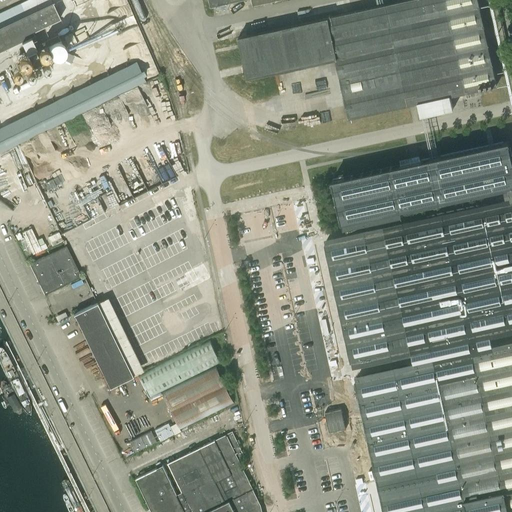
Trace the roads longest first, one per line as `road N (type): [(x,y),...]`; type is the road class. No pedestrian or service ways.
road 1 (unclassified): [(280,511),(205,174)]
road 2 (unclassified): [(511,105),(205,174)]
road 3 (unclassified): [(123,511),(0,251)]
road 4 (unclassified): [(177,30),(316,0)]
